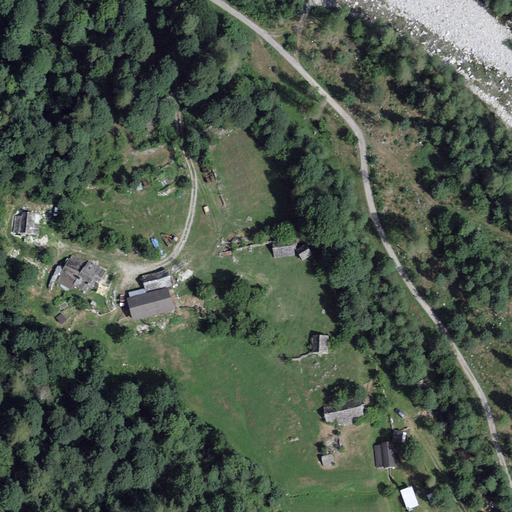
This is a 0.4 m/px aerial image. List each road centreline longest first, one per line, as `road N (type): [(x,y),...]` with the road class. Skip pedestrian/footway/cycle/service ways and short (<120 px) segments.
road 1 (track): [(362,141),(385,242),(463,360),(511,484)]
road 2 (track): [(136,0),(175,60),(180,135),(194,181),(177,250),(131,272)]
road 3 (track): [(215,0),(297,66),(362,141)]
